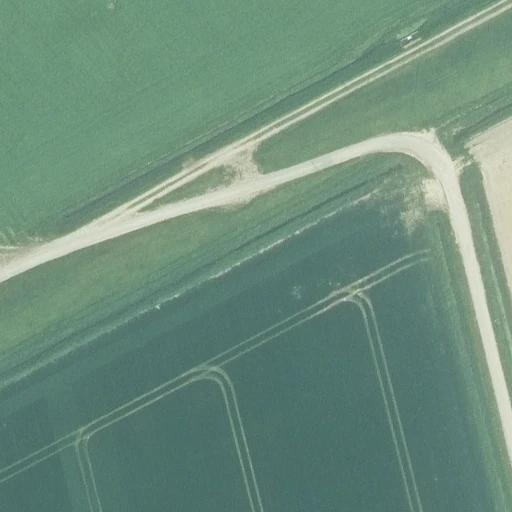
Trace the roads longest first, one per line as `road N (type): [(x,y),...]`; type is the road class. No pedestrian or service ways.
road 1 (unclassified): [(0,277),(430,131),(449,162),(511,422)]
road 2 (track): [(73,246),(113,217),(511,3)]
